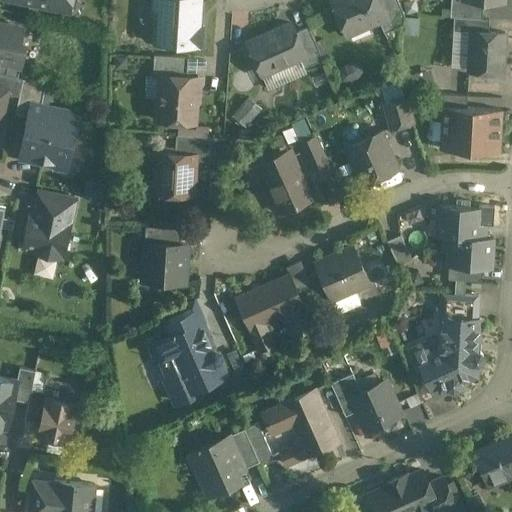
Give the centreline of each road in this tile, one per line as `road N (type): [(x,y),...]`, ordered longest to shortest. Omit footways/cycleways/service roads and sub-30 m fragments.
road 1 (residential): [(511,184),(433,186),(287,251),(214,250)]
road 2 (residential): [(261,511),(472,422),(501,398),(511,376)]
